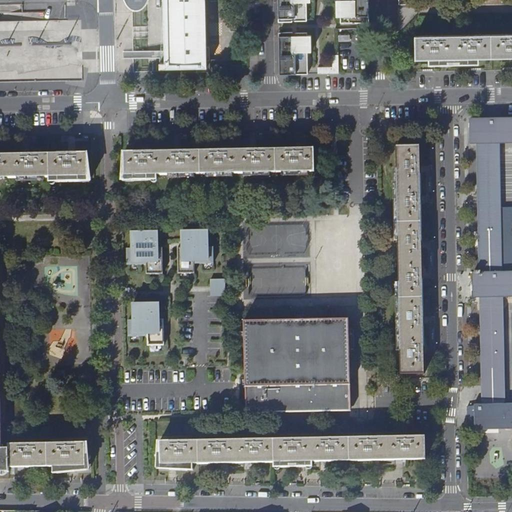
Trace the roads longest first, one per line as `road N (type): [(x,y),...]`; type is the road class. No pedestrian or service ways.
road 1 (residential): [(451,506),(448,96)]
road 2 (residential): [(107,102),(120,502)]
road 3 (residential): [(120,502),(301,503)]
road 4 (residential): [(270,99),(107,102)]
road 5 (residential): [(301,503),(451,506)]
